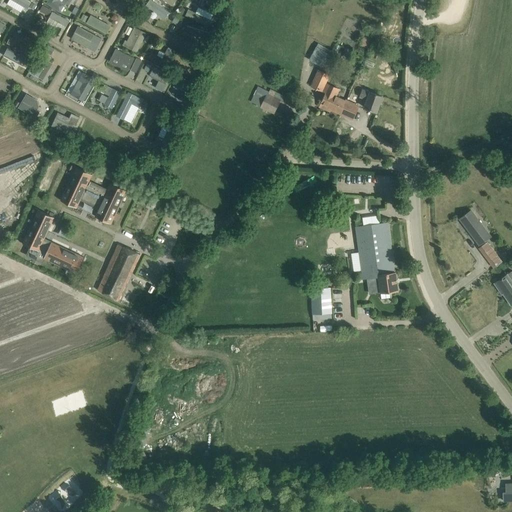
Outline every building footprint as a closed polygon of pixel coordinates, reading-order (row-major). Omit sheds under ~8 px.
[(30,0),(8,0),(7,3),(24,13),(31,1),(30,0)] [(65,4),(59,0),(58,0),(48,0),(47,3),(61,12),(65,4)] [(156,1),(151,8),(166,18),(171,11),(156,1)] [(43,5),(40,10),(47,14),(50,14),(52,10),(43,5)] [(200,6),(197,11),(189,7),(186,15),(210,26),(216,14),(200,6)] [(69,21),(53,12),(47,22),(56,27),(59,26),(64,29),(69,21)] [(188,24),(185,34),(199,39),(197,42),(205,45),(210,32),(188,24)] [(79,26),(72,39),(88,47),(93,39),(100,43),(102,39),(95,35),(79,26)] [(128,42),(126,41),(123,45),(136,52),(146,33),(135,28),(128,42)] [(10,36),(7,43),(29,54),(34,44),(28,41),(26,44),(16,39),(18,35),(15,33),(12,37),(10,36)] [(48,45),(45,51),(50,54),(53,49),(48,45)] [(318,45),(313,54),(312,54),(309,60),(323,68),(323,67),(326,68),(329,63),(326,61),(331,52),(318,45)] [(170,59),(169,59),(174,50),(168,47),(164,56),(155,52),(152,58),(167,66),(170,59)] [(31,60),(27,59),(8,48),(4,56),(23,66),(24,65),(28,67),(31,60)] [(137,58),(131,69),(137,71),(142,61),(137,58)] [(47,80),(52,65),(36,60),(31,75),(47,80)] [(160,79),(155,88),(162,91),(167,83),(168,83),(171,77),(154,68),(153,69),(151,73),(151,75),(160,79)] [(323,91),(327,83),(330,75),(319,70),(316,77),(311,86),(323,91)] [(84,104),(98,81),(84,72),(69,96),(84,104)] [(175,87),(183,91),(179,100),(186,103),(190,95),(191,95),(194,89),(178,80),(176,81),(174,85),(175,87)] [(0,95),(7,99),(14,86),(4,81),(1,86),(0,85),(0,95)] [(323,97),(322,99),(323,99),(321,104),(340,113),(353,118),(358,106),(349,102),(346,101),(337,97),(340,89),(327,83),(323,91),(326,93),(324,97),(323,97)] [(105,85),(102,91),(109,95),(105,104),(113,108),(120,92),(105,85)] [(251,102),(261,106),(261,107),(274,113),(280,100),(283,102),(285,96),(270,89),(269,92),(258,87),(251,102)] [(368,99),(365,107),(376,112),(382,96),(371,92),(370,94),(362,91),(360,97),(368,99)] [(128,92),(116,115),(124,119),(132,104),(140,108),(144,100),(128,92)] [(37,100),(27,94),(19,107),(36,117),(40,111),(37,109),(38,107),(37,100)] [(67,122),(56,117),(52,126),(72,136),(80,117),(72,113),(70,117),(67,122)] [(185,137),(190,140),(197,125),(192,123),(185,137)] [(178,128),(171,125),(164,139),(158,136),(155,144),(169,150),(178,128)] [(95,216),(111,224),(111,223),(126,190),(126,191),(127,190),(110,183),(108,189),(89,181),(91,174),(92,175),(92,174),(76,167),(74,172),(61,200),(60,200),(77,208),(77,207),(81,199),(100,207),(95,216)] [(27,255),(42,263),(44,258),(77,273),(77,274),(85,258),(84,257),(84,258),(52,243),(52,242),(51,242),(44,239),(54,218),(54,217),(38,210),(23,243),(30,247),(27,255)] [(460,219),(479,245),(491,236),(471,210),(460,219)] [(392,298),(391,292),(398,291),(395,272),(388,222),(380,223),(364,225),(356,226),(357,236),(359,252),(362,270),(363,279),(365,279),(378,277),(379,285),(380,293),(381,293),(382,299),(392,298)] [(488,241),(479,248),(494,268),(503,261),(488,241)] [(98,290),(118,301),(140,254),(118,244),(98,290)] [(511,271),(496,282),(511,305),(511,304),(511,271)] [(331,288),(311,289),(312,314),(332,313),(331,288)] [(136,473),(151,465),(144,451),(129,459),(136,473)]
